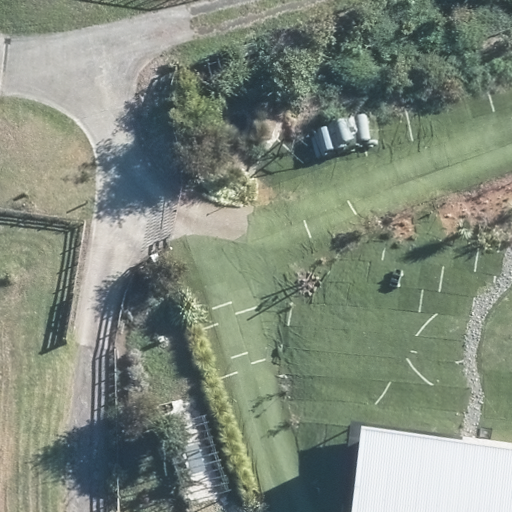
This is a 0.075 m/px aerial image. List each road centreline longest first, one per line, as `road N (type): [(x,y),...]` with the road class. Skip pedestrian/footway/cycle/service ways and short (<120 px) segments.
road 1 (unknown): [(203,240),(263,235),(511,126)]
road 2 (unknown): [(84,221),(56,370),(52,511)]
road 3 (unknown): [(233,460),(203,240)]
road 4 (unknown): [(0,70),(40,78),(64,112),(84,221)]
road 5 (unknown): [(84,221),(203,240)]
